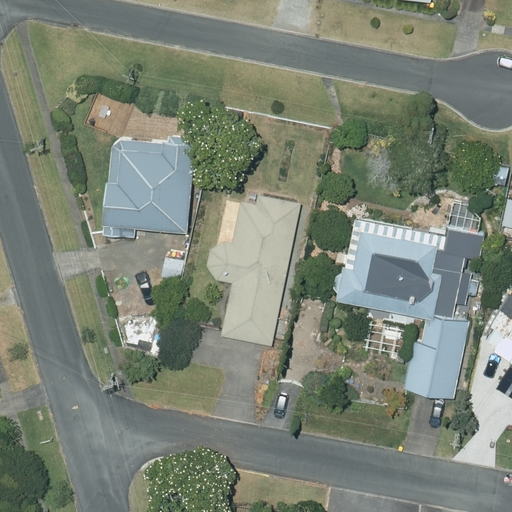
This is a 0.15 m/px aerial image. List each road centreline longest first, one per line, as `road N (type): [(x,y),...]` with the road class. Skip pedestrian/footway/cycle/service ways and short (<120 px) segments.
road 1 (residential): [(3,0),(498,86)]
road 2 (residential): [(87,420),(511,501)]
road 3 (residential): [(0,144),(87,420)]
